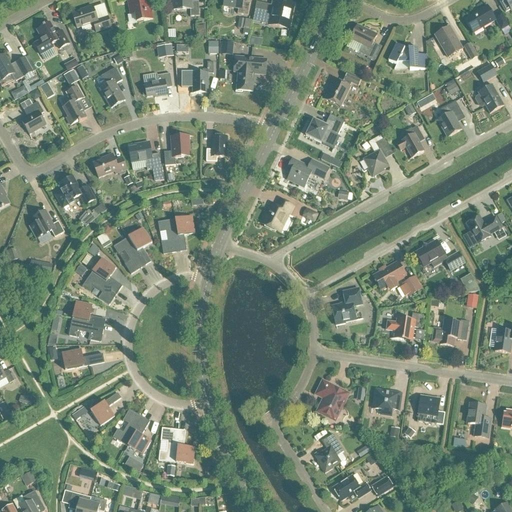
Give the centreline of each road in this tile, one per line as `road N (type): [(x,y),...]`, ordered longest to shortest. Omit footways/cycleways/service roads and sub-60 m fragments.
road 1 (residential): [(274,134),(207,116),(168,120),(119,131),(28,177),(0,127)]
road 2 (residential): [(511,123),(269,263)]
road 3 (residential): [(304,299),(511,179)]
road 4 (residential): [(207,404),(183,406),(148,393),(127,358),(139,307),(176,280),(208,282)]
road 5 (residential): [(511,383),(314,353)]
road 6 (residential): [(325,511),(274,425),(305,382),(314,353)]
road 7 (tertiary): [(274,134),(340,0)]
road 8 (tertiary): [(221,245),(274,134)]
road 9 (tertiary): [(207,404),(200,355),(208,282)]
road 10 (residential): [(342,0),(398,22),(416,22),(454,0)]
road 11 (tertiary): [(260,511),(207,404)]
